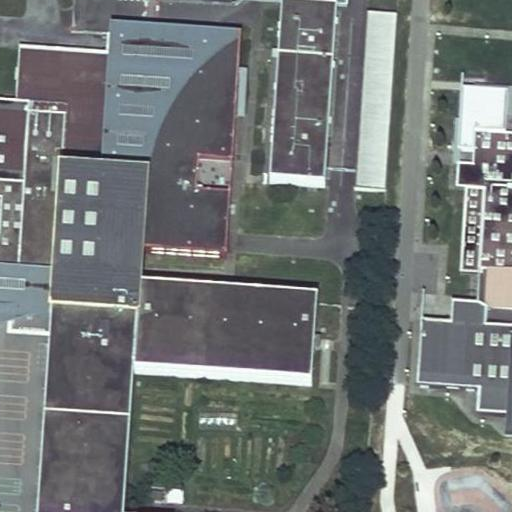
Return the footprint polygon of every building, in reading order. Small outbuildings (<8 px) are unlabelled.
[(283,6),(270,182),(325,186),(335,10),(283,6)] [(369,12),(356,190),(385,192),(398,14),(369,12)] [(0,269),(11,271),(6,329),(6,333),(51,336),(38,511),(124,511),(135,372),(312,384),(317,299),(139,286),(141,245),(224,251),(239,31),(110,19),(107,50),(17,44),(12,102),(0,101),(0,269)] [(459,149),(477,150),(478,131),(507,133),(510,92),(464,89),(459,149)] [(511,133),(507,133),(478,131),(477,150),(484,150),(483,166),(475,165),(462,164),(460,189),(470,189),(464,274),(482,275),(481,305),(455,303),(454,325),(425,323),(420,388),(482,392),(480,416),(511,417),(511,421),(511,430),(511,429),(511,133)] [(476,158),(475,165),(483,166),(484,150),(477,150),(476,158)] [(0,269),(0,331),(6,329),(11,271),(0,269)]
